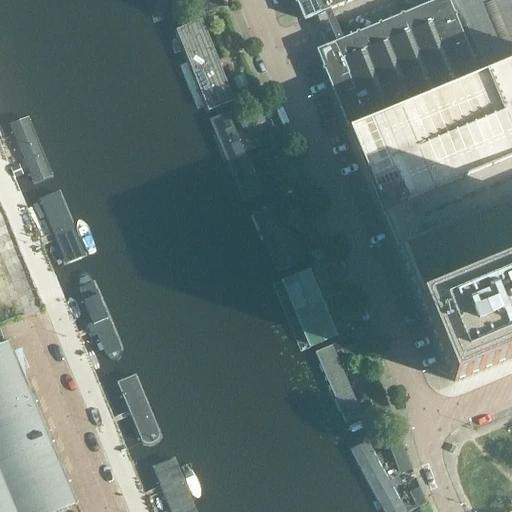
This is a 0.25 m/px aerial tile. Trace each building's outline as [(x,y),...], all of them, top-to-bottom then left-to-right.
[(172,0),(149,0),(157,19),(177,11),(172,0)] [(194,0),(200,14),(225,3),(223,0),(194,0)] [(354,0),(295,0),(304,21),(354,0)] [(479,74),(511,60),(511,0),(440,0),(317,51),(349,128),(479,74)] [(203,18),(173,30),(208,116),(237,104),(203,18)] [(511,60),(479,74),(349,128),(398,247),(401,254),(454,383),(511,358),(511,60)] [(15,100),(0,105),(0,116),(27,181),(45,173),(15,100)] [(217,121),(217,122),(248,196),(249,197),(250,198),(251,199),(252,200),(254,200),(255,200),(256,200),(258,199),(259,198),(260,198),(261,196),(261,195),(261,194),(261,192),(261,191),(231,117),(230,116),(229,115),(228,114),(226,114),(225,114),(224,114),(222,114),(221,115),(220,116),(219,117),(218,118),(217,119),(217,121)] [(52,190),(34,198),(65,272),(83,264),(52,190)] [(279,201),(253,212),(278,273),(305,262),(279,201)] [(309,267),(280,279),(309,347),(338,335),(309,267)] [(101,293),(82,300),(113,374),(131,367),(101,293)] [(0,345),(0,511),(59,511),(75,506),(77,505),(10,342),(0,345)] [(334,344),(315,352),(346,427),(365,419),(334,344)] [(138,383),(120,391),(151,465),(169,457),(138,383)] [(407,511),(366,439),(348,449),(383,511),(407,511)] [(191,511),(176,474),(157,481),(170,511),(191,511)]
